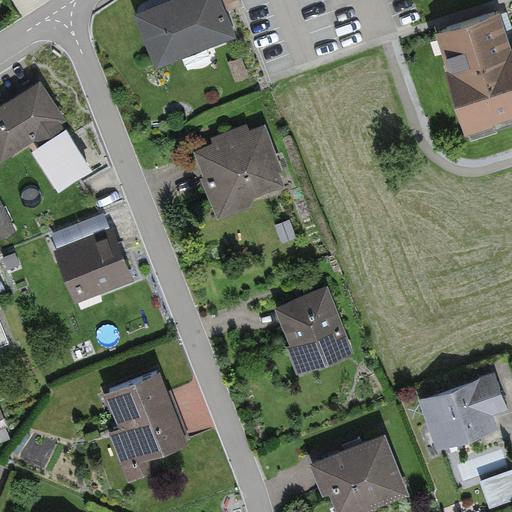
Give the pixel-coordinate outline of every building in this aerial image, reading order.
[(215,0),(178,0),(134,17),(152,67),(230,38),(215,0)] [(425,35),(463,142),(511,124),(511,52),(506,55),(491,12),(425,35)] [(39,82),(0,107),(0,137),(1,137),(11,151),(38,133),(46,144),(41,147),(65,183),(91,166),(67,129),(65,131),(58,121),(63,118),(39,82)] [(265,127),(195,156),(218,213),(288,185),(265,127)] [(14,229),(0,201),(0,232),(2,236),(14,229)] [(59,243),(110,220),(105,208),(54,231),(59,243)] [(112,229),(59,250),(77,298),(131,277),(112,229)] [(329,288),(275,308),(298,371),(353,351),(329,288)] [(0,346),(10,342),(0,317),(0,346)] [(157,370),(111,389),(126,428),(114,432),(132,478),(152,470),(146,455),(185,440),(157,370)] [(494,374),(424,399),(432,420),(439,423),(444,438),(460,432),(461,436),(477,430),(476,427),(493,421),(488,408),(505,402),(494,374)] [(0,426),(0,440),(9,437),(4,425),(0,426)] [(383,435),(317,461),(327,487),(332,485),(342,511),(347,511),(404,490),(383,435)] [(511,497),(511,472),(484,483),(492,504),(511,497)]
